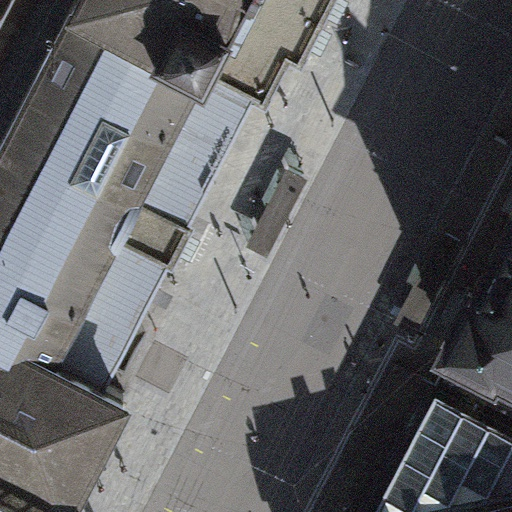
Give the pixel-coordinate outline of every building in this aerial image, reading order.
[(302,58),(318,27),(332,0),(66,0),(60,12),(0,129),(0,477),(66,511),(127,391),(105,380),(167,258),(173,258),(182,242),(194,219),(187,216),(251,90),(266,98),(290,52),(302,58)] [(0,0),(0,129),(60,12),(66,0),(0,0)] [(309,175),(287,164),(246,243),(268,254),(309,175)] [(511,216),(472,292),(469,291),(447,333),(498,359),(500,356),(511,361),(511,216)] [(455,253),(436,242),(396,320),(416,330),(455,253)] [(374,511),(511,511),(511,422),(436,384),(371,510),(374,511)] [(67,511),(66,511),(0,477),(0,511),(67,511)]
